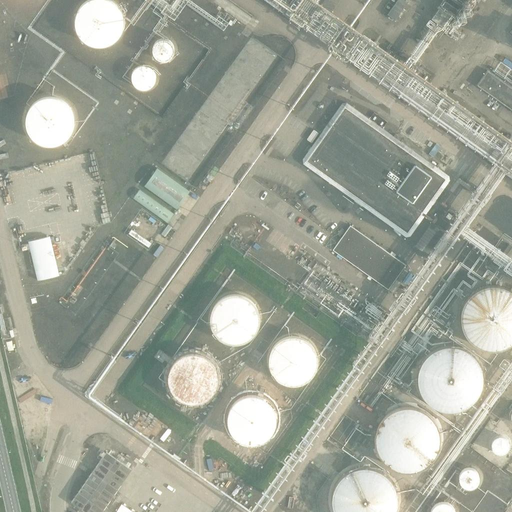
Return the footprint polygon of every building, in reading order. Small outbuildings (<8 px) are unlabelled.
[(395,21),(407,3),(401,0),(397,0),(387,16),(395,21)] [(121,30),(121,26),(121,22),(120,18),(118,15),(116,11),(113,9),(109,6),(105,5),(101,4),(97,4),(93,5),(89,6),(86,8),(83,11),(80,14),(78,18),(77,22),(77,26),(77,30),(78,34),(80,38),(82,41),(85,44),(89,46),(93,48),(97,48),(101,48),(105,48),(109,46),(112,44),(115,41),(118,38),(120,34),(121,30)] [(236,50),(234,39),(244,37),(242,22),(227,25),(228,29),(222,30),(223,35),(227,34),(228,41),(229,46),(229,51),(236,50)] [(178,55),(178,52),(177,50),(176,47),(174,45),(173,44),(170,43),(168,42),(165,42),(163,42),(160,43),(158,44),(156,46),(155,48),(154,50),(153,53),(153,55),(154,58),(155,60),(157,62),(159,64),(161,65),(163,66),(166,66),(168,66),(171,65),(173,63),(175,62),(176,60),(177,57),(178,55)] [(229,111),(228,119),(237,108),(236,109),(250,92),(250,93),(254,87),(250,86),(242,80),(236,79),(234,77),(234,74),(230,79),(233,64),(226,72),(226,74),(215,87),(214,93),(209,100),(213,103),(221,105),(226,99),(224,107),(229,111)] [(158,83),(158,81),(158,78),(157,76),(156,74),(155,72),(153,71),(150,70),(148,69),(146,69),(143,69),(141,70),(139,71),(137,73),(136,75),(135,77),(134,79),(134,82),(135,84),(136,86),(137,88),(139,90),(141,91),(143,92),(145,93),(148,93),(150,92),(152,91),(154,90),(156,88),(157,86),(158,83)] [(511,91),(484,72),(475,85),(511,110),(511,91)] [(75,124),(76,120),(76,116),(74,112),(73,108),(70,105),(67,102),(64,100),(60,98),(56,97),(52,97),(48,98),(44,99),(40,102),(37,104),(35,108),(33,111),(32,115),(31,119),(32,123),(33,127),(35,131),(37,134),(40,137),(43,139),(47,141),(51,142),(55,142),(59,141),(63,139),(67,137),(70,135),(72,131),(74,128),(75,124)] [(450,178),(342,105),(302,165),(408,239),(450,178)] [(190,192),(157,169),(144,186),(177,210),(190,192)] [(167,223),(174,214),(139,190),(133,199),(167,223)] [(406,265),(350,225),(332,250),(388,290),(406,265)] [(149,248),(151,244),(131,230),(128,234),(149,248)] [(49,237),(27,242),(37,282),(59,276),(49,237)] [(511,284),(509,283),(504,282),(498,281),(493,281),(487,283),(482,285),(477,287),(473,291),(469,295),(466,300),(463,305),(462,310),(461,316),(461,321),(462,327),(464,332),(467,337),(470,342),(474,346),(478,349),(483,351),(489,353),(494,354),(500,354),(506,353),(511,352),(511,351),(511,284)] [(209,313),(210,328),(220,341),(234,346),(249,342),(260,331),(263,316),(258,302),(245,293),(230,292),(216,299),(209,313)] [(267,353),(269,368),(278,381),(293,386),(308,382),(318,371),(321,356),(316,342),(303,333),(288,332),(274,339),(267,353)] [(418,386),(426,399),(438,408),(453,410),(467,405),(478,395),(483,381),(482,366),(475,353),(462,345),(447,343),(433,347),(422,357),(417,371),(418,386)] [(166,369),(167,385),(177,397),(191,402),(206,398),(217,387),(220,372),(214,358),(202,349),(187,348),(173,356),(166,369)] [(225,413),(227,428),(236,440),(251,445),(266,442),(276,431),(279,416),(274,401),(261,392),(246,392),(232,399),(225,413)] [(375,449),(383,461),(395,470),(410,472),(424,467),(435,457),(441,443),(439,428),(432,415),(419,407),(404,405),(390,409),(379,420),(374,434),(375,449)] [(313,422),(308,420),(304,430),(314,434),(321,417),(316,415),(313,422)] [(508,447),(508,444),(507,441),(506,438),(504,436),(501,435),(498,434),(495,435),(492,436),(490,439),(489,441),(489,444),(489,447),(491,450),(493,452),(496,453),(499,453),(502,453),(504,451),(506,449),(508,447)] [(36,469),(48,473),(58,444),(46,440),(36,469)] [(107,451),(72,502),(86,511),(101,511),(132,469),(107,451)] [(479,477),(480,474),(479,471),(478,468),(475,466),(473,465),(470,465),(467,465),(464,467),(462,469),(461,472),(460,475),(461,478),(462,480),(465,482),(467,483),(470,484),(473,483),(476,482),(478,480),(479,477)] [(333,510),(334,511),(395,511),(398,504),(397,489),(389,476),(377,468),(362,466),(348,470),(337,481),(332,495),(333,510)] [(458,511),(458,510),(456,507),(454,505),(452,504),(449,503),(446,503),(444,503),(441,504),(439,505),(437,507),(435,509),(434,511),(458,511)]
